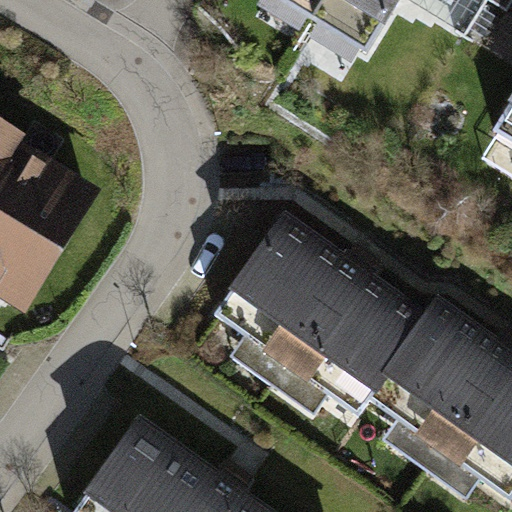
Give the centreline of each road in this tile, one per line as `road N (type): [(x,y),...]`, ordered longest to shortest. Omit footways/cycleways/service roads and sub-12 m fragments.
road 1 (residential): [(0,460),(144,261),(166,212),(171,163),(156,107),(126,67)]
road 2 (residential): [(126,67),(17,0)]
